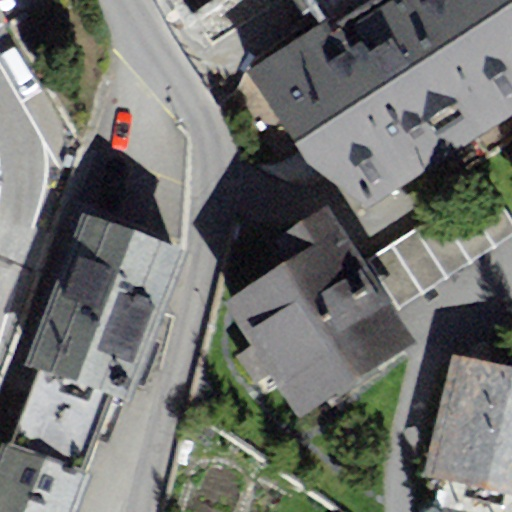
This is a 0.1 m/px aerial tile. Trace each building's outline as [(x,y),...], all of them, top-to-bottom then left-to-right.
[(170,0),(186,25),(226,0),(325,0),(335,15),(358,0),(170,0)] [(511,0),(358,0),(335,15),(247,70),(308,166),(371,206),(511,117),(511,0)] [(511,220),(495,187),(376,248),(402,299),(511,241),(511,220)] [(223,302),(299,418),(417,341),(328,205),(275,239),(288,260),(223,302)] [(134,402),(188,252),(81,214),(28,363),(41,367),(13,444),(3,441),(0,448),(0,511),(80,511),(94,475),(84,472),(112,394),(134,402)] [(423,475),(511,495),(511,369),(452,355),(423,475)]
